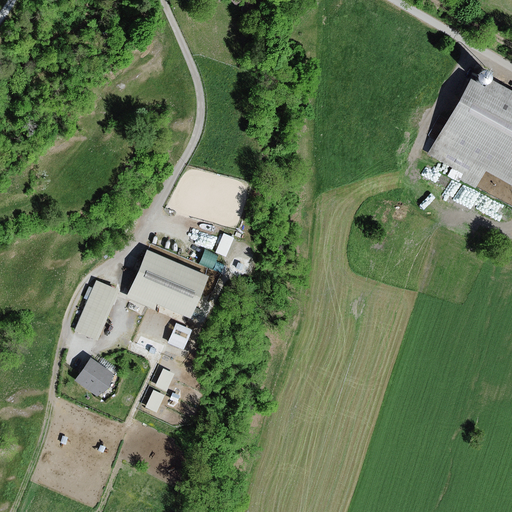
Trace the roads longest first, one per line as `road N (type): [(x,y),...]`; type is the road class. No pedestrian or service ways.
road 1 (track): [(154,208),(123,252),(79,288),(49,423),(15,511)]
road 2 (track): [(154,208),(196,133),(199,105),(162,0)]
road 3 (track): [(511,69),(397,0)]
